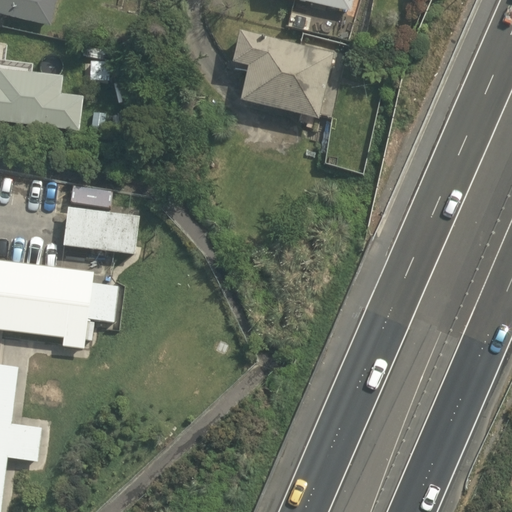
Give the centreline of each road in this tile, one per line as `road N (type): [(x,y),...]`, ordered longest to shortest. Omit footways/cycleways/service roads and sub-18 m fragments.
road 1 (motorway): [(306,511),(511,27)]
road 2 (motorway): [(511,273),(409,511)]
